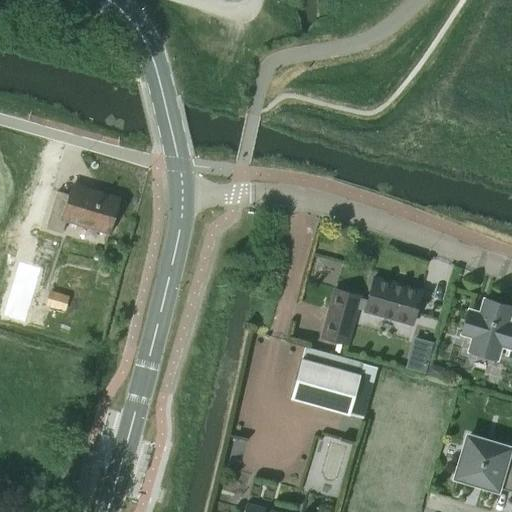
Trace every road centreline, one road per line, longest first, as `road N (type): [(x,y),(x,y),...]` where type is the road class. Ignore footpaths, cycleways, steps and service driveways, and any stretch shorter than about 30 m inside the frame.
road 1 (residential): [(511,270),(293,195),(181,197)]
road 2 (tertiary): [(106,511),(181,197)]
road 3 (unclassified): [(0,118),(178,163)]
road 4 (tertiary): [(178,163),(153,68),(111,0)]
